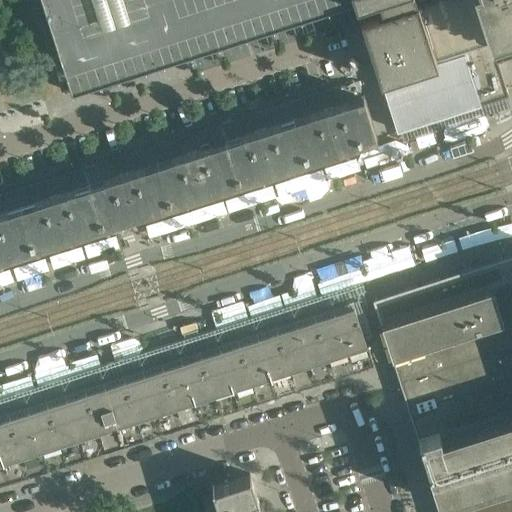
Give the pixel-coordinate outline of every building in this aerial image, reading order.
[(511,0),(42,0),(58,46),(66,71),(73,92),(356,0),(387,0),(390,7),(360,17),(397,129),(508,93),(490,36),(511,29),(511,0)] [(0,256),(229,183),(362,140),(376,136),(363,94),(359,96),(359,95),(358,95),(355,86),(350,87),(349,83),(345,84),(344,83),(0,193),(0,256)] [(373,296),(382,321),(420,309),(445,301),(511,279),(511,470),(437,495),(442,511),(511,511),(511,252),(504,255),(373,296)] [(511,279),(445,301),(451,317),(443,320),(442,316),(424,322),(420,309),(382,321),(419,438),(437,495),(439,494),(511,470),(511,279)] [(451,317),(445,301),(420,309),(424,322),(442,316),(443,320),(451,317)] [(374,364),(365,338),(371,336),(372,336),(364,310),(363,310),(363,308),(361,309),(359,302),(354,303),(318,315),(316,316),(335,377),(374,364)] [(0,484),(335,377),(316,316),(314,316),(294,323),(0,417),(0,484)] [(266,511),(267,511),(263,502),(260,503),(250,473),(212,485),(220,511),(266,511)]
